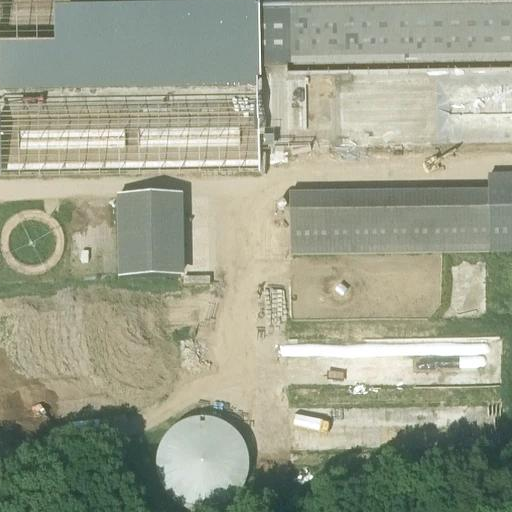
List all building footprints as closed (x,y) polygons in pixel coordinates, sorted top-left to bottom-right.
[(253,67),(286,66),(511,61),(511,0),(0,0),(0,93),(253,89),(253,67)] [(0,167),(258,163),(257,148),(287,147),(287,150),(511,145),(511,70),(256,76),(257,100),(0,104),(0,167)] [(288,197),(289,257),(511,254),(511,175),(488,176),(488,195),(288,197)] [(192,275),(190,193),(121,195),(123,277),(192,275)] [(33,278),(67,278),(69,212),(34,212),(33,278)] [(155,357),(153,370),(193,374),(195,362),(155,357)] [(287,409),(288,446),(361,444),(360,421),(332,421),(331,408),(287,409)] [(234,434),(229,430),(224,426),(216,423),(210,422),(204,421),(201,421),(193,422),(187,424),(180,427),(175,431),(171,434),(167,439),(164,444),(161,448),(159,455),(158,462),(157,468),(158,474),(159,479),(161,485),(163,489),(167,494),(172,500),(179,506),(187,509),(193,511),(201,511),(202,511),(208,511),(214,510),(219,509),(225,506),(229,504),(234,500),(237,496),(241,491),(243,487),(246,482),(247,477),(248,468),(248,461),(247,457),(246,452),(243,446),(241,442),(237,437),(234,434)]
